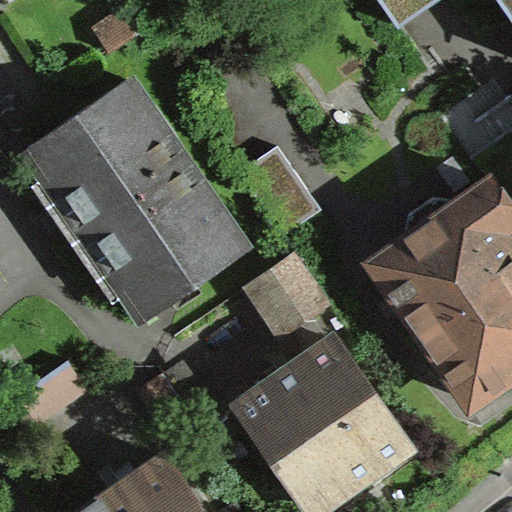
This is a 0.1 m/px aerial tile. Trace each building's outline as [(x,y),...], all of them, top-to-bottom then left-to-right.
[(122,8),(116,0),(86,0),(76,9),(92,31),(122,8)] [(511,0),(377,0),(401,34),(450,0),(499,0),(511,18),(511,0)] [(253,247),(134,80),(24,157),(144,325),(253,247)] [(313,205),(274,151),(244,173),(284,226),(313,205)] [(412,227),(360,264),(469,415),(511,384),(511,202),(494,177),(448,206),(434,197),(409,212),(412,227)] [(249,289),(284,339),(327,309),(291,259),(249,289)] [(235,407),(308,511),(335,511),(418,455),(335,337),(235,407)] [(206,511),(167,455),(85,511),(206,511)]
